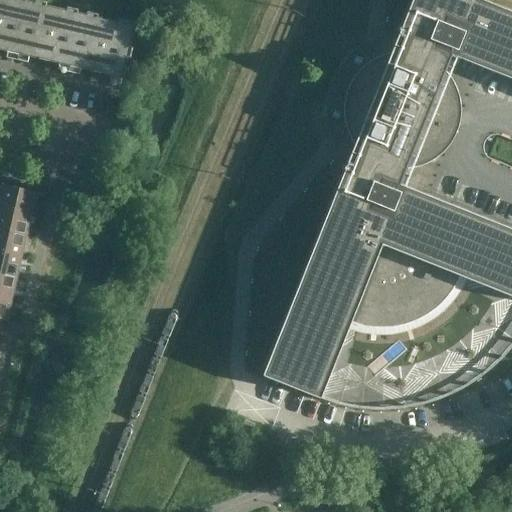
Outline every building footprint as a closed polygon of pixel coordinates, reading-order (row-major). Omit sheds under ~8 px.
[(0,0),(0,49),(18,54),(30,2),(22,0),(0,0)] [(264,376),(322,399),(349,331),(355,333),(360,334),(365,335),(369,336),(375,336),(380,336),(383,336),(391,335),(396,334),(400,333),(408,331),(412,329),(416,327),(423,324),(426,321),(430,319),(433,316),(436,313),(439,310),(443,307),(445,304),(448,301),(451,296),(453,293),(455,288),(457,285),(459,280),(460,276),(511,296),(511,228),(400,184),(406,169),(411,168),(414,168),(419,167),(422,166),(426,164),(430,162),(434,160),(437,158),(440,156),(443,153),(446,150),(449,146),(451,143),(454,139),(455,136),(457,132),(458,129),(459,125),(460,121),(461,116),(461,112),(461,108),(461,104),(460,99),(459,95),(458,92),(456,88),(454,84),(452,79),(450,77),(448,73),(446,71),(452,55),(511,79),(511,0),(412,0),(399,34),(400,34),(400,35),(404,37),(398,52),(395,52),(390,53),(386,54),(383,55),(378,57),(375,59),(370,62),(367,64),(364,67),(361,69),(358,73),(356,76),(354,78),(351,83),(350,85),(348,89),(347,92),(346,96),(345,100),(344,104),(344,109),(344,113),(345,118),(345,122),(346,126),(347,130),(349,133),(351,137),(352,140),(354,144),(357,148),(359,150),(353,166),(349,164),(348,165),(348,164),(264,376)] [(70,66),(82,14),(30,2),(18,54),(70,66)] [(135,26),(82,14),(70,66),(123,78),(135,26)] [(0,183),(0,206),(31,214),(37,192),(0,183)] [(0,228),(27,235),(31,214),(0,206),(0,228)] [(0,250),(22,256),(27,235),(0,228),(0,250)] [(0,273),(17,277),(22,256),(0,250),(0,273)] [(0,295),(12,298),(17,277),(0,273),(0,295)] [(0,318),(7,320),(12,298),(0,295),(0,318)] [(255,424),(245,420),(240,433),(250,436),(255,424)]
